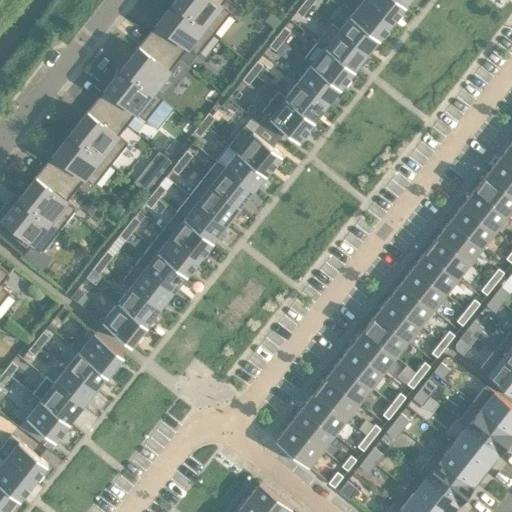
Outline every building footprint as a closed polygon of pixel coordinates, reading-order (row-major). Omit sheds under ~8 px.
[(220,4),(223,0),(172,0),(172,1),(213,33),(230,11),(220,4)] [(361,0),(350,15),(378,37),(390,22),(362,0),(361,0)] [(362,0),(390,22),(404,5),(397,0),(362,0)] [(161,26),(152,38),(178,58),(187,47),(196,54),(213,33),(172,1),(155,22),(161,26)] [(301,16),(309,6),(302,1),(295,11),(301,16)] [(331,24),(367,52),(378,37),(350,15),(339,29),(331,23),(331,24)] [(317,41),(353,69),(367,52),(331,24),(317,41)] [(282,40),(289,31),(283,26),(276,35),(282,40)] [(274,50),(282,40),(276,35),(268,45),(274,50)] [(152,90),(178,58),(152,38),(143,49),(137,45),(121,66),(161,98),(162,98),(152,90)] [(311,64),(340,86),(353,69),(317,41),(317,42),(324,48),(311,64)] [(255,74),(262,65),(256,60),(249,69),(255,74)] [(298,81),(326,103),(340,86),(311,64),(298,81)] [(109,92),(100,103),(126,123),(135,112),(144,120),(161,98),(121,66),(104,87),(109,92)] [(247,84),(255,74),(249,69),(241,79),(247,84)] [(285,98),(313,120),(326,103),(298,81),(285,98)] [(297,140),(313,120),(285,98),(285,97),(277,90),(261,111),(264,114),(258,122),(278,138),(285,130),(297,140)] [(117,135),(126,123),(100,103),(91,114),(86,110),(69,131),(110,163),(127,142),(117,135)] [(206,126),(213,117),(207,112),(200,122),(206,126)] [(199,135),(206,126),(200,122),(193,131),(199,135)] [(252,130),(244,124),(228,144),(265,173),(281,153),(272,146),(278,138),(258,122),(252,130)] [(93,185),(110,163),(69,131),(52,153),(57,157),(49,168),(75,189),(83,177),(93,185)] [(511,167),(511,142),(510,141),(498,157),(511,167)] [(215,161),(251,190),(265,173),(228,144),(228,145),(235,150),(223,166),(216,160),(215,161)] [(184,164),(191,154),(185,150),(178,159),(184,164)] [(511,167),(498,157),(486,172),(511,192),(511,167)] [(177,173),(184,164),(178,159),(171,168),(177,173)] [(201,178),(238,207),(251,190),(215,161),(201,178)] [(75,189),(49,168),(40,179),(34,175),(17,196),(58,229),(75,207),(66,200),(75,189)] [(511,192),(486,172),(474,187),(506,213),(511,205),(511,192)] [(188,195),(225,224),(238,207),(201,178),(188,195)] [(157,198),(164,188),(159,183),(151,193),(157,198)] [(494,228),(506,213),(474,187),(462,203),(494,228)] [(150,207),(157,198),(151,193),(144,202),(150,207)] [(174,212),(211,241),(225,224),(188,195),(174,212)] [(41,250),(58,229),(17,196),(0,218),(6,222),(0,229),(0,236),(22,255),(32,243),(41,250)] [(462,203),(450,218),(482,244),(494,228),(462,203)] [(161,229),(198,258),(211,241),(174,212),(161,229)] [(132,230),(139,221),(133,216),(125,225),(132,230)] [(450,218),(438,234),(470,259),(482,244),(450,218)] [(124,239),(132,230),(125,225),(118,234),(124,239)] [(198,258),(161,229),(149,244),(186,273),(198,258)] [(438,234),(425,249),(458,275),(470,259),(438,234)] [(186,273),(149,244),(136,261),(172,290),(186,273)] [(425,249),(413,264),(446,290),(458,275),(425,249)] [(105,264),(112,255),(106,250),(99,259),(105,264)] [(97,273),(105,264),(99,259),(91,268),(97,273)] [(122,278),(159,307),(172,290),(136,261),(122,278)] [(413,264),(401,280),(433,305),(446,290),(413,264)] [(0,301),(8,291),(0,284),(0,282),(8,272),(0,265),(0,301)] [(496,280),(503,272),(497,267),(491,275),(496,280)] [(485,294),(496,280),(491,275),(480,289),(485,294)] [(116,301),(146,324),(159,307),(122,278),(122,279),(129,285),(116,301)] [(421,321),(433,305),(401,280),(389,295),(421,321)] [(501,302),(509,293),(499,286),(492,295),(501,302)] [(76,300),(81,293),(76,288),(70,296),(76,300)] [(389,295),(377,310),(409,336),(421,321),(389,295)] [(494,311),(501,302),(492,295),(485,304),(494,311)] [(472,311),(478,302),(473,298),(466,306),(472,311)] [(130,343),(146,324),(116,301),(101,320),(130,343)] [(62,305),(55,314),(61,319),(68,310),(62,305)] [(461,324),(472,311),(466,306),(455,320),(461,324)] [(377,310),(365,326),(397,351),(409,336),(377,310)] [(475,336),(482,327),(473,319),(466,328),(475,336)] [(86,324),(85,324),(70,344),(107,373),(123,353),(86,324)] [(365,326),(352,341),(385,367),(397,351),(365,326)] [(475,336),(466,328),(456,341),(455,349),(461,354),(475,336)] [(48,336),(42,330),(34,340),(41,345),(48,336)] [(448,341),(453,334),(448,330),(442,337),(448,341)] [(492,350),(511,365),(511,337),(506,333),(492,350)] [(436,356),(448,341),(442,337),(430,352),(436,356)] [(34,340),(27,349),(33,354),(41,345),(34,340)] [(352,341),(340,357),(373,382),(385,367),(352,341)] [(95,388),(107,373),(70,344),(77,350),(66,365),(95,388)] [(511,365),(492,350),(478,368),(511,394),(511,365)] [(340,357),(328,372),(360,398),(373,382),(340,357)] [(17,365),(10,361),(3,370),(9,375),(17,365)] [(423,372),(429,365),(423,361),(418,368),(423,372)] [(441,378),(449,369),(440,361),(432,371),(441,378)] [(95,388),(66,365),(52,382),(82,405),(95,388)] [(411,387),(423,372),(418,368),(406,383),(411,387)] [(3,370),(0,373),(0,382),(2,384),(9,375),(3,370)] [(328,372),(316,387),(348,413),(360,398),(328,372)] [(428,395),(436,386),(426,378),(419,388),(428,395)] [(82,405),(52,382),(39,398),(68,422),(82,405)] [(471,401),(511,433),(511,432),(511,405),(485,384),(471,401)] [(316,387),(304,403),(336,428),(348,413),(316,387)] [(421,404),(428,395),(419,388),(411,397),(421,404)] [(399,403),(404,396),(399,391),(393,398),(399,403)] [(68,422),(39,398),(25,417),(54,440),(68,422)] [(387,418),(399,403),(393,398),(381,413),(387,418)] [(458,418),(498,450),(511,433),(471,401),(458,418)] [(304,403),(292,418),(324,444),(336,428),(304,403)] [(401,429),(409,419),(399,412),(392,421),(401,429)] [(307,465),(324,444),(292,418),(275,439),(275,438),(274,439),(307,465)] [(452,441),(485,467),(498,450),(458,418),(457,419),(465,425),(452,441)] [(394,438),(401,429),(392,421),(385,431),(394,438)] [(375,434),(379,427),(374,423),(369,429),(375,434)] [(47,437),(30,424),(24,431),(42,444),(47,437)] [(362,450),(375,434),(369,429),(356,445),(362,450)] [(0,446),(0,455),(32,481),(47,463),(10,434),(0,446)] [(431,452),(471,484),(485,467),(452,441),(439,458),(431,452)] [(374,463),(382,453),(373,446),(365,455),(374,463)] [(418,469),(458,501),(471,484),(431,452),(418,469)] [(341,465),(346,469),(355,458),(349,454),(341,465)] [(0,482),(19,498),(32,481),(0,455),(0,456),(2,458),(0,461),(0,482)] [(367,472),(374,463),(365,455),(358,465),(367,472)] [(412,492),(436,511),(449,511),(458,501),(418,469),(417,470),(425,476),(412,492)] [(333,486),(342,475),(336,471),(328,482),(333,486)] [(258,482),(245,498),(263,511),(286,511),(291,507),(258,480),(257,481),(258,482)] [(348,498),(356,488),(346,480),(338,490),(348,498)] [(0,510),(2,511),(7,511),(19,498),(0,482),(0,510)] [(391,503),(401,511),(436,511),(412,492),(399,508),(391,502),(391,503)] [(263,511),(245,498),(234,511),(263,511)] [(383,511),(401,511),(391,503),(383,511)]
